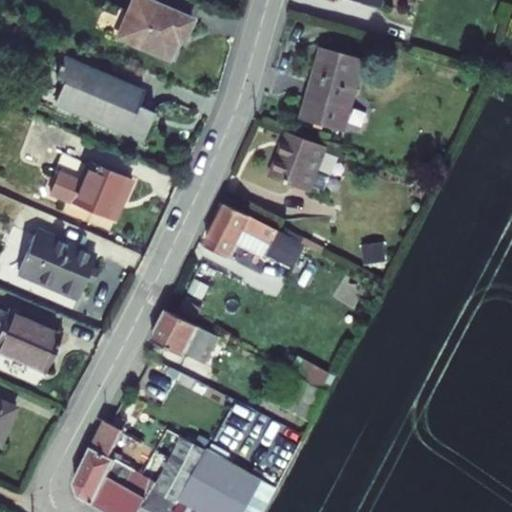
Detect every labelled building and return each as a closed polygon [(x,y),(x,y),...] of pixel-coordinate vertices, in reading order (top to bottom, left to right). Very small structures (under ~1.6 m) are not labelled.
[(195,23),(143,0),(138,0),(120,41),(169,63),(181,37),(188,40),(195,23)] [(360,54),(317,41),(305,80),(348,93),(360,54)] [(146,97),(64,61),(56,79),(65,83),(55,106),(144,145),(154,121),(138,115),(146,97)] [(348,93),(305,80),(296,112),(339,125),(348,93)] [(283,127),(264,172),(303,188),(321,144),(283,127)] [(132,186),(88,166),(69,207),(114,227),(132,186)] [(226,203),(205,246),(229,257),(235,246),(242,233),(272,247),(280,230),(226,203)] [(242,233),(235,246),(264,261),(266,254),(298,271),(311,246),(280,230),(272,247),(242,233)] [(88,258),(30,232),(12,274),(70,300),(88,258)] [(217,334),(168,309),(152,337),(181,352),(184,347),(198,355),(205,340),(212,343),(217,334)] [(53,335),(0,311),(0,356),(36,372),(53,335)] [(324,386),(331,371),(298,355),(291,370),(324,386)] [(262,397),(311,422),(328,390),(278,365),(262,397)] [(0,452),(17,414),(0,407),(0,452)] [(139,415),(129,433),(174,458),(183,443),(169,435),(171,432),(139,415)] [(80,502),(90,510),(116,459),(113,458),(128,432),(106,419),(73,483),(73,493),(80,502)] [(260,436),(244,463),(275,482),(291,454),(260,436)] [(201,473),(180,511),(263,511),(274,492),(183,443),(174,458),(201,473)] [(116,459),(90,510),(94,511),(180,511),(201,473),(174,458),(160,483),(116,459)]
